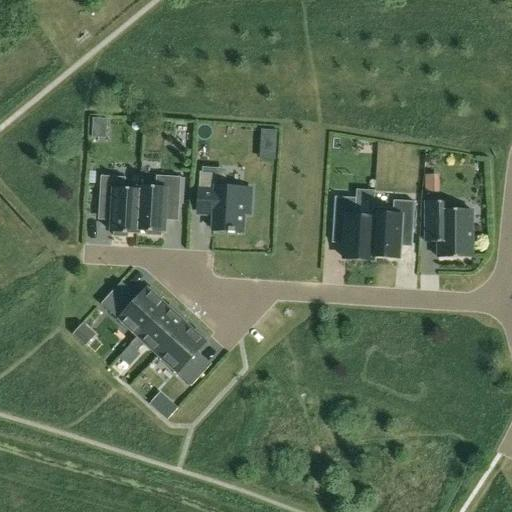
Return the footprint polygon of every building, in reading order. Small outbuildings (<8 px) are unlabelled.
[(279,130),(265,130),(264,142),(278,143),(279,130)] [(250,214),(251,189),(225,188),(217,187),(218,174),(202,173),(200,173),(197,212),(214,212),(213,231),(228,232),(228,233),(234,234),(234,232),(238,232),(241,233),(242,213),(250,214)] [(440,174),(426,174),(426,192),(440,192),(440,174)] [(179,206),(181,178),(156,176),(155,188),(140,187),(140,190),(138,231),(147,232),(146,236),(161,236),(161,233),(164,233),(165,205),(179,206)] [(128,234),(138,235),(138,231),(140,190),(125,190),(126,178),(101,177),(99,205),(113,206),(111,233),(113,233),(113,237),(128,238),(128,234)] [(372,258),(374,214),(373,214),(355,213),(356,199),(335,198),(333,231),(347,232),(345,260),(372,262),(372,258)] [(374,214),(372,258),(397,259),(399,235),(413,235),(415,203),(393,202),(393,210),(373,208),(373,214),(374,214)] [(438,259),(471,259),(471,211),(452,211),(452,203),(426,203),(426,233),(438,233),(438,259)] [(138,339),(166,307),(158,300),(161,297),(151,288),(148,291),(146,289),(136,301),(117,287),(100,305),(119,322),(120,321),(138,339)] [(158,357),(186,326),(177,317),(180,314),(170,305),(167,308),(166,307),(138,339),(132,346),(138,352),(144,344),(158,357)] [(483,334),(500,332),(499,323),(482,325),(483,334)] [(82,326),(73,335),(85,345),(93,336),(82,326)] [(194,334),(186,326),(158,357),(178,376),(179,374),(192,386),(202,375),(193,367),(200,359),(196,355),(206,345),(204,343),(207,340),(197,331),(194,334)] [(168,421),(179,408),(174,404),(163,416),(168,421)]
